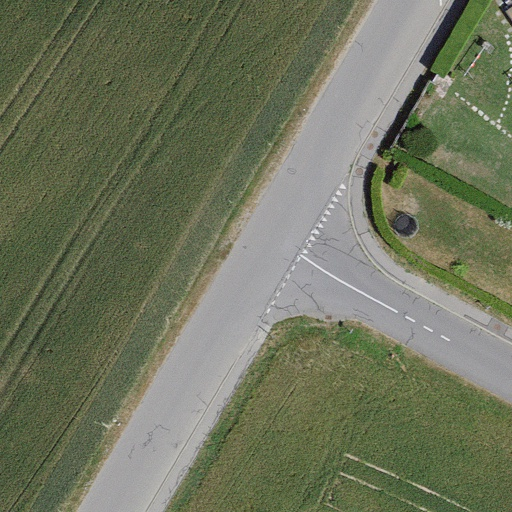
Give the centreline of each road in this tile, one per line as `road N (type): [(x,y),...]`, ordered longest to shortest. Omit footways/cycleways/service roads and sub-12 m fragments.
road 1 (residential): [(115,511),(262,237)]
road 2 (residential): [(262,237),(511,374)]
road 3 (residential): [(262,237),(415,0)]
